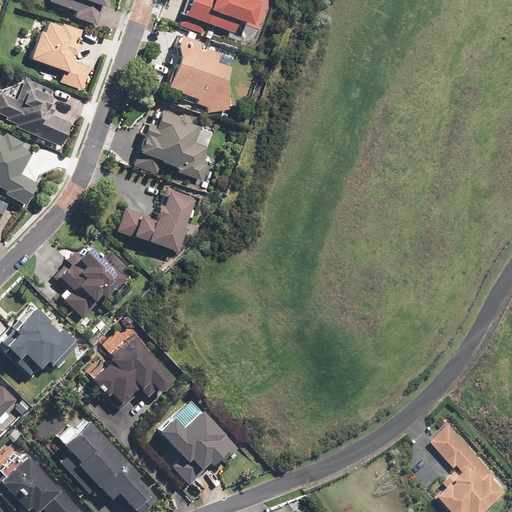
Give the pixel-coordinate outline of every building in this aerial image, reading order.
[(48,0),(74,9),(71,15),(94,23),(102,0),(48,0)] [(187,0),(182,13),(181,13),(177,24),(201,33),(205,21),(232,31),(237,17),(250,22),(258,0),(187,0)] [(57,23),(45,18),(41,29),(37,28),(26,59),(61,71),(57,81),(80,89),(88,66),(70,59),(72,53),(73,53),(77,41),(74,40),(79,27),(59,20),(57,23)] [(196,38),(178,32),(174,43),(172,44),(174,54),(176,53),(172,65),(170,65),(165,79),(167,79),(166,84),(178,88),(177,90),(196,97),(194,102),(205,105),(205,112),(227,108),(224,78),(228,64),(214,60),(217,50),(206,47),(198,48),(196,38)] [(22,76),(13,97),(0,91),(0,112),(3,114),(2,117),(14,122),(12,125),(59,145),(69,121),(43,110),(52,89),(22,76)] [(152,122),(145,120),(140,133),(142,134),(137,148),(136,148),(131,164),(155,173),(160,160),(176,166),(175,170),(199,179),(204,163),(200,161),(205,145),(193,141),(199,125),(189,121),(190,120),(187,114),(180,111),(177,114),(158,107),(152,122)] [(0,186),(5,189),(3,192),(23,204),(35,182),(19,173),(31,151),(20,145),(22,141),(3,131),(1,135),(0,134),(0,186)] [(154,216),(123,206),(114,230),(177,252),(184,232),(180,230),(192,197),(164,187),(159,200),(157,200),(152,213),(155,214),(154,216)] [(62,297),(61,298),(80,317),(95,301),(92,297),(98,291),(102,295),(122,275),(110,263),(108,266),(101,259),(104,257),(88,242),(76,254),(72,250),(64,258),(66,260),(51,276),(63,288),(58,293),(62,297)] [(10,326),(0,336),(0,340),(5,345),(1,350),(11,359),(12,358),(27,372),(35,364),(37,365),(44,357),(48,361),(71,337),(59,325),(55,329),(46,320),(47,318),(32,304),(17,319),(15,317),(8,324),(10,326)] [(101,359),(87,372),(90,375),(89,376),(103,391),(101,392),(117,409),(139,389),(144,393),(153,385),(155,387),(161,387),(168,380),(168,375),(130,333),(118,344),(114,344),(107,350),(107,355),(109,358),(104,362),(101,359)] [(0,413),(15,399),(0,383),(0,413)] [(21,397),(13,406),(20,414),(29,406),(21,397)] [(180,454),(169,464),(186,483),(202,468),(199,464),(205,458),(208,461),(216,454),(220,459),(225,454),(226,455),(230,451),(229,450),(234,445),(199,407),(180,425),(171,414),(156,428),(180,454)] [(68,450),(57,460),(86,491),(95,483),(108,496),(115,489),(130,506),(146,492),(132,476),(136,472),(85,417),(60,441),(68,450)] [(458,472),(434,493),(451,511),(468,511),(469,511),(476,511),(503,488),(492,475),(495,472),(447,419),(427,437),(458,472)] [(1,473),(0,473),(0,495),(12,508),(17,503),(26,511),(28,510),(25,506),(27,503),(33,509),(38,504),(45,511),(81,511),(54,483),(53,484),(25,453),(2,474),(1,473)]
